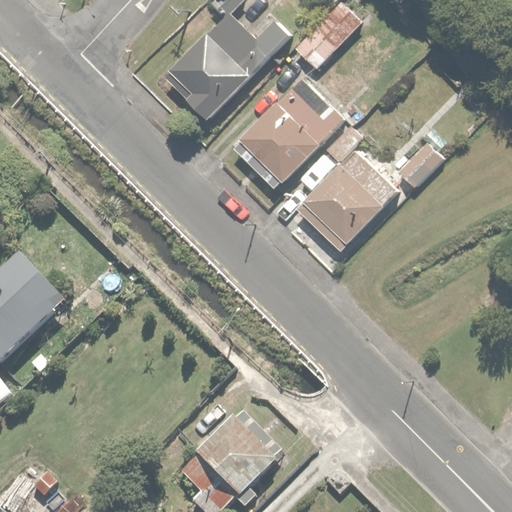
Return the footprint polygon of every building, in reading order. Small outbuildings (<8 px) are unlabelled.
[(262,0),(213,0),(226,12),(168,72),(212,114),(293,30),(262,0)] [(373,10),(362,0),(337,0),(299,42),(323,64),(373,10)] [(283,182),(350,110),(301,65),(234,137),(283,182)] [(350,124),(329,147),(339,156),(303,195),(352,240),(401,187),(357,146),(364,138),(350,124)] [(428,138),(400,167),(420,186),(447,157),(428,138)] [(0,364),(1,366),(70,298),(19,247),(0,264),(0,364)] [(283,446),(246,409),(240,404),(170,476),(206,511),(217,511),(235,494),(248,507),(264,491),(252,479),(283,446)]
